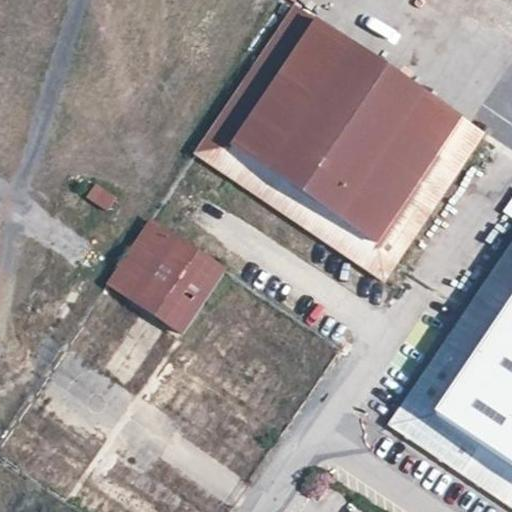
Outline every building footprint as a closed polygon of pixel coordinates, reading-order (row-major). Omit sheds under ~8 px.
[(217,0),(199,27),(213,36),(237,0),(217,0)] [(294,5),(195,154),(358,264),(387,283),(487,132),(472,123),(294,5)] [(97,184),(87,197),(108,210),(117,197),(97,184)] [(152,220),(107,285),(180,335),(226,268),(152,220)] [(511,244),(390,425),(431,452),(511,506),(511,244)]
